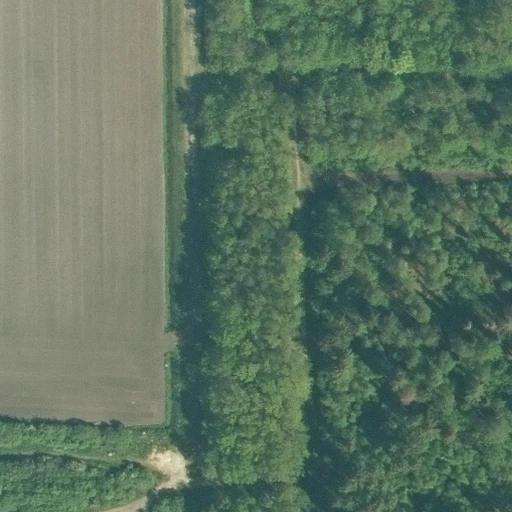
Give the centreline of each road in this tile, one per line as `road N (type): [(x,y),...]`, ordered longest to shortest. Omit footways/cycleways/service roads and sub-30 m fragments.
road 1 (track): [(122,511),(178,484),(282,481),(303,468),(310,446),(298,237),(311,193),(346,179),(511,173)]
road 2 (track): [(193,483),(192,79)]
